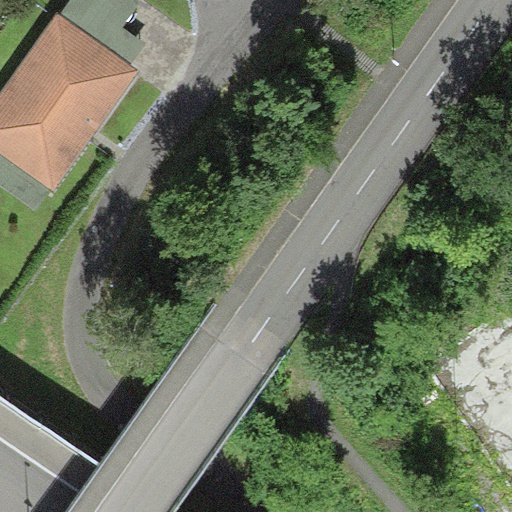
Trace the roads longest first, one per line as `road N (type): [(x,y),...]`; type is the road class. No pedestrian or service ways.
road 1 (residential): [(268,511),(139,432),(97,389),(82,330),(94,243),(138,159),(271,0)]
road 2 (unclassified): [(493,0),(128,511)]
